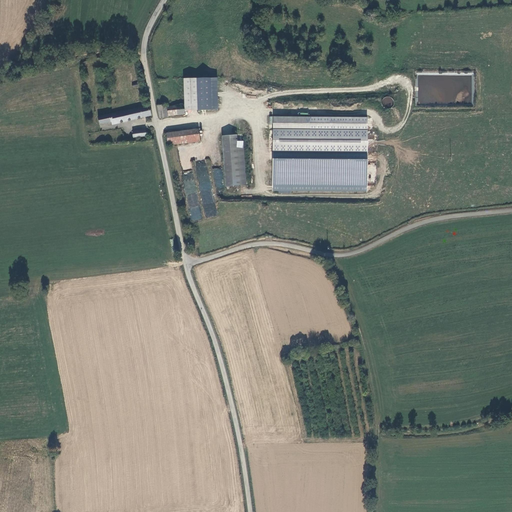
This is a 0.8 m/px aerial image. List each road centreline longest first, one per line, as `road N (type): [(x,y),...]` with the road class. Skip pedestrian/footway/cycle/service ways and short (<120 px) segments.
road 1 (unclassified): [(511,209),(432,220),(336,256),(261,241),(185,264)]
road 2 (unclassified): [(166,0),(145,55),(185,264)]
road 3 (unclassified): [(185,264),(225,380),(251,511)]
